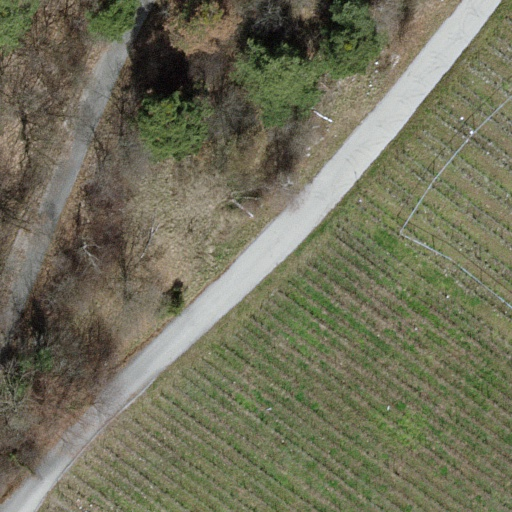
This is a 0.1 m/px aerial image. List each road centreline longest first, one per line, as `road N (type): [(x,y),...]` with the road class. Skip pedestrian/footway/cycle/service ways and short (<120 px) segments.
road 1 (unclassified): [(15,511),(83,431),(322,192),(481,0)]
road 2 (track): [(339,171),(379,0)]
